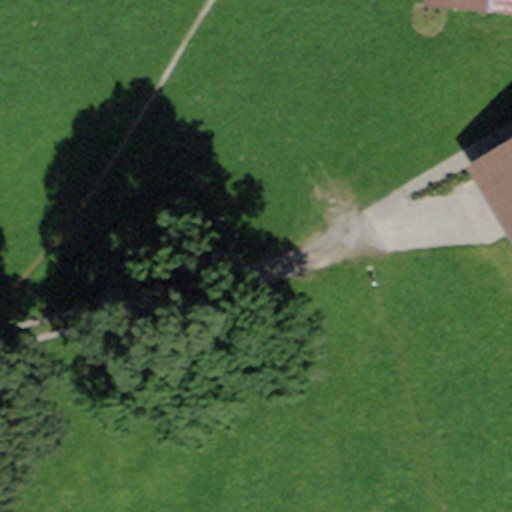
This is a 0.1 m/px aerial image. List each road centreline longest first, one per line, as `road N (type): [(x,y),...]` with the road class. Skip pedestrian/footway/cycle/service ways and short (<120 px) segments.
road 1 (residential): [(355,253),(0,356)]
road 2 (unknown): [(501,167),(455,218),(355,253)]
